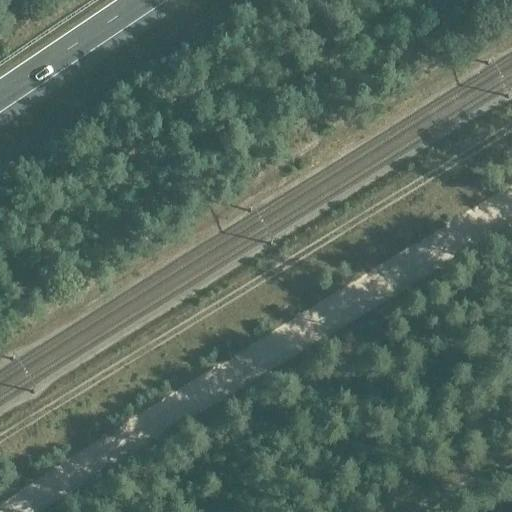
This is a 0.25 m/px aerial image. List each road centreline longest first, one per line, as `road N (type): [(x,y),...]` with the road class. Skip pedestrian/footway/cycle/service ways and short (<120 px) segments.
road 1 (track): [(0,439),(511,127)]
road 2 (motorway): [(0,100),(149,0)]
